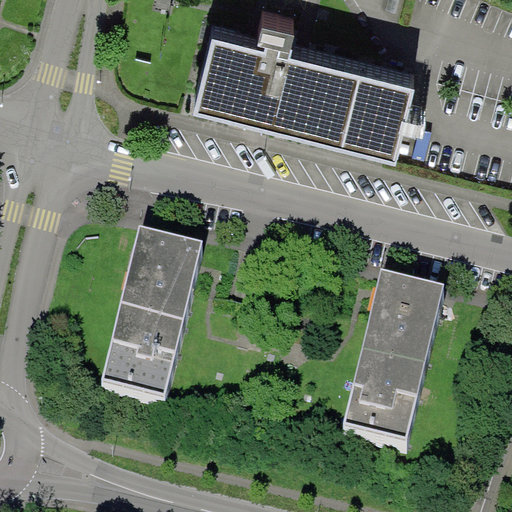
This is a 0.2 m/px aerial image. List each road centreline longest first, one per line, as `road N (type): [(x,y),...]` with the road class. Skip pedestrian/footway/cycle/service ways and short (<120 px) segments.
road 1 (residential): [(44,146),(511,255)]
road 2 (residential): [(44,146),(0,354)]
road 3 (primary): [(29,458),(229,511)]
road 4 (unknown): [(402,43),(443,124),(511,144)]
road 5 (residential): [(44,146),(81,0)]
